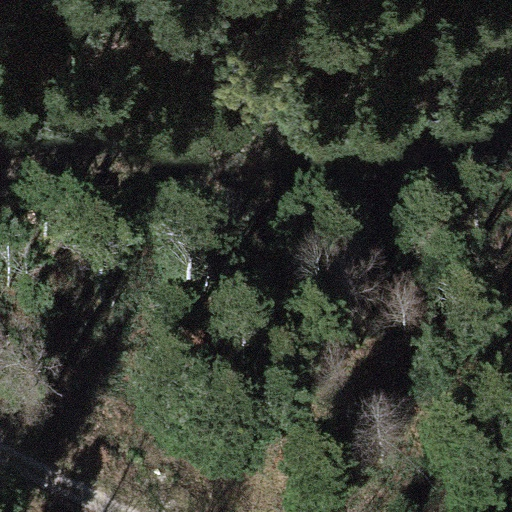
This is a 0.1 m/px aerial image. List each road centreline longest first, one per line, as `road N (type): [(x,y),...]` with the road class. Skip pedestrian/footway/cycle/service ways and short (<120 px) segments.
road 1 (track): [(0,167),(309,124),(511,84)]
road 2 (track): [(134,511),(0,444)]
